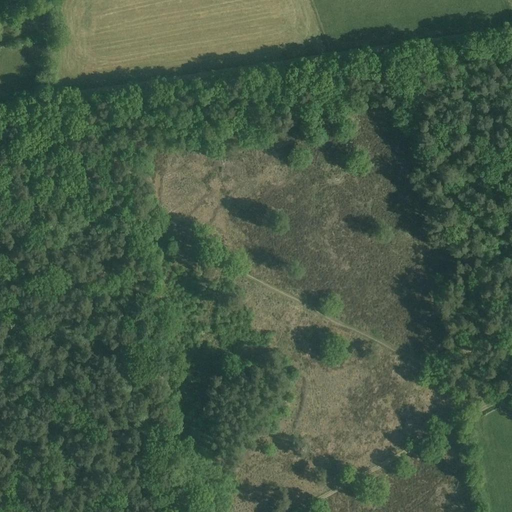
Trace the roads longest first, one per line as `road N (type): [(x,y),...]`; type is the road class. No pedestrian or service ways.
road 1 (track): [(0,151),(511,408)]
road 2 (track): [(0,105),(511,29)]
road 3 (track): [(290,511),(511,395)]
